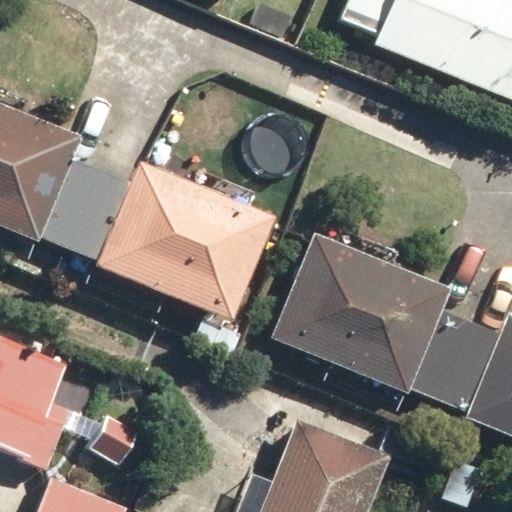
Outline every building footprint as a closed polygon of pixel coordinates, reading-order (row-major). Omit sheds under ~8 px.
[(152,0),(209,26),(220,0),(152,0)] [(511,113),(511,5),(499,0),(337,0),(325,29),(365,46),(358,62),(506,127),(511,113)] [(46,234),(71,244),(100,167),(77,157),(85,136),(0,101),(0,224),(43,241),(46,234)] [(134,180),(100,167),(71,244),(107,259),(104,266),(237,320),(281,212),(144,156),(134,180)] [(412,385),(442,398),(473,325),(442,311),(451,290),(319,233),(276,334),(409,392),(412,385)] [(511,330),(508,340),(473,325),(442,398),(471,411),(469,416),(511,433),(511,330)] [(0,336),(0,442),(49,463),(73,405),(57,399),(71,366),(0,336)] [(280,480),(261,472),(245,511),(375,511),(398,456),(305,418),(280,480)] [(475,511),(492,465),(460,453),(442,502),(469,511),(475,511)] [(133,511),(136,504),(49,474),(36,511),(133,511)]
